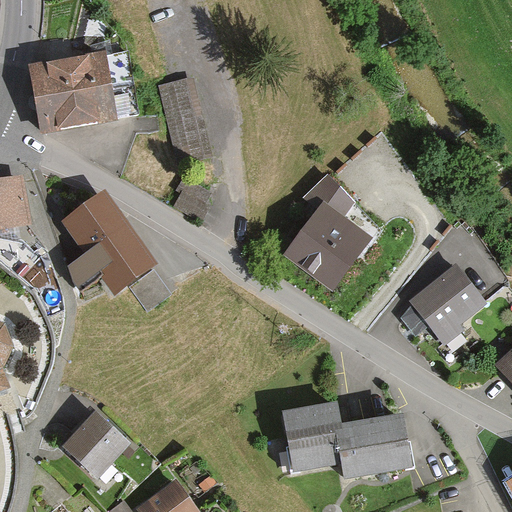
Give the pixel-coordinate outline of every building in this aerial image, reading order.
[(105,60),(31,71),(41,136),(115,125),(105,60)] [(190,92),(166,97),(182,160),(206,154),(190,92)] [(19,186),(0,189),(0,234),(26,230),(19,186)] [(310,235),(290,259),(335,297),(385,238),(332,189),(295,221),(310,235)] [(108,199),(65,227),(85,257),(73,264),(87,285),(102,275),(116,297),(155,271),(108,199)] [(457,274),(414,308),(443,344),(486,310),(457,274)] [(0,394),(5,393),(13,366),(5,341),(0,337),(0,394)] [(511,362),(502,372),(511,383),(511,362)] [(339,412),(286,421),(296,475),(343,467),(347,488),(414,477),(405,424),(343,435),(339,412)] [(100,419),(65,453),(96,485),(131,451),(100,419)] [(196,511),(179,489),(149,511),(196,511)]
